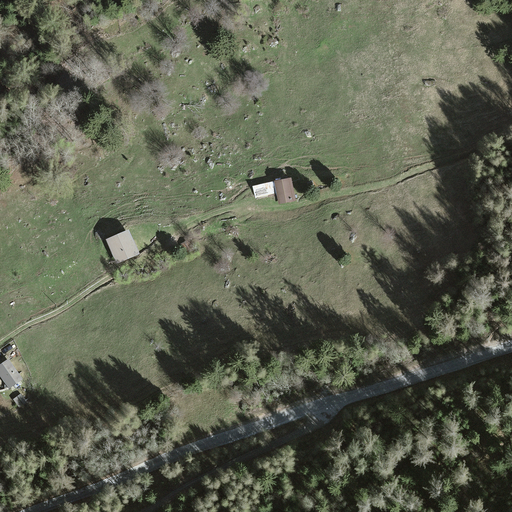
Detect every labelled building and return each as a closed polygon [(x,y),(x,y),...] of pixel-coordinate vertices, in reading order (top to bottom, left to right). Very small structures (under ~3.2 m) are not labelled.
[(289,177),(254,186),(257,198),(277,193),(279,202),(294,198),(289,177)] [(129,231),(107,241),(116,263),(139,253),(129,231)] [(189,239),(177,244),(181,254),(193,249),(189,239)] [(7,359),(0,364),(0,372),(10,388),(22,380),(7,359)] [(21,393),(14,398),(19,406),(26,402),(21,393)]
